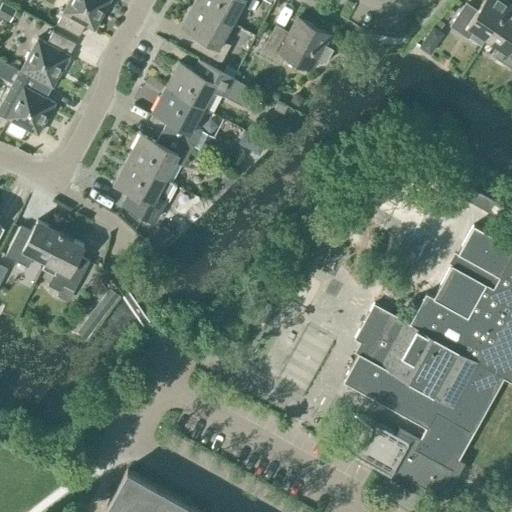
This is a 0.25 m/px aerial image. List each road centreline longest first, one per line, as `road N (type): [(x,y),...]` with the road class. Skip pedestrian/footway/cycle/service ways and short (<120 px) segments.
road 1 (residential): [(0,160),(35,175),(61,167),(147,0)]
road 2 (residential): [(349,511),(141,392)]
